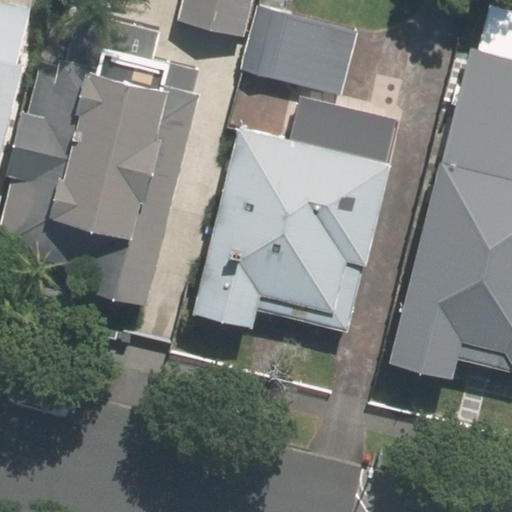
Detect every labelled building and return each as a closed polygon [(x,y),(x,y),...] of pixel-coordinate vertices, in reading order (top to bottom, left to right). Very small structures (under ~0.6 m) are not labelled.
[(21,58),(35,5),(12,0),(0,0),(0,194),(34,61),(21,58)] [(184,0),(181,15),(244,31),(251,0),(184,0)] [(366,29),(267,4),(250,70),(351,95),(366,29)] [(196,65),(73,33),(66,62),(42,56),(0,221),(0,239),(90,263),(85,282),(153,299),(207,90),(191,85),(196,65)] [(322,141),(244,121),(198,301),(259,317),(261,304),(349,325),(367,257),(371,257),(396,157),(385,154),(390,132),(329,117),(322,141)] [(439,153),(381,380),(445,396),(452,372),(511,388),(511,162),(510,171),(439,153)]
